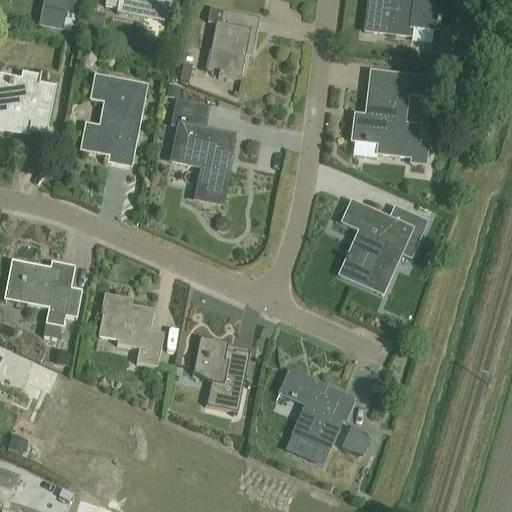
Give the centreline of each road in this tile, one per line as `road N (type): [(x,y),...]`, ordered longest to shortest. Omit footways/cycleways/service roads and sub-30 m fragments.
road 1 (residential): [(270,301),(301,212),(329,0)]
road 2 (residential): [(270,301),(33,203),(0,197)]
road 3 (residential): [(382,356),(270,301)]
